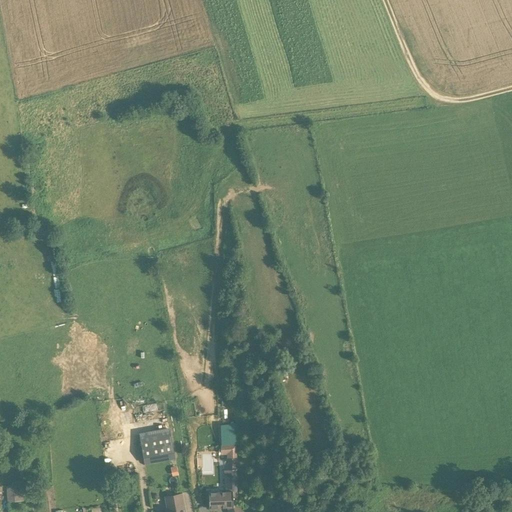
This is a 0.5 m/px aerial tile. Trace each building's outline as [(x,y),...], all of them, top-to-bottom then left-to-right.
[(174,458),(170,431),(140,437),(144,463),(174,458)] [(227,455),(227,458),(237,458),(236,445),(214,446),(214,455),(227,455)] [(224,492),(208,492),(209,508),(210,508),(210,510),(219,510),(218,507),(226,507),(228,511),(241,511),(237,500),(236,470),(223,470),(224,492)] [(25,501),(24,485),(6,487),(7,502),(25,501)] [(185,511),(184,503),(171,506),(172,511),(185,511)]
